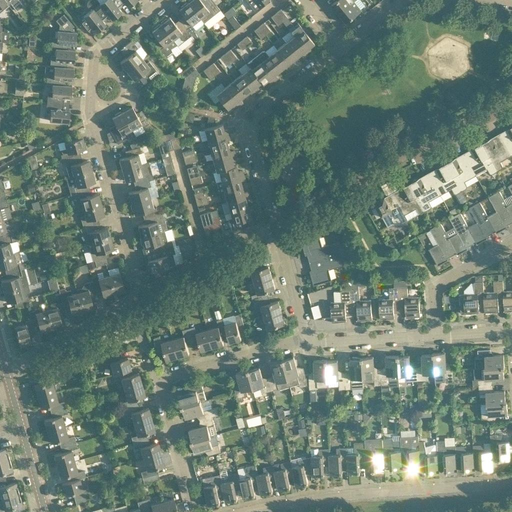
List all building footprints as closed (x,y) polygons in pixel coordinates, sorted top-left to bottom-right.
[(0,0),(0,11),(3,9),(9,5),(6,2),(7,1),(5,0),(0,0)] [(5,0),(7,1),(6,2),(9,5),(10,4),(16,11),(23,5),(18,0),(5,0)] [(109,15),(100,2),(97,0),(89,0),(87,2),(87,5),(90,10),(79,19),(89,31),(93,28),(96,32),(98,30),(100,31),(104,27),(104,26),(104,25),(106,24),(103,20),(109,15)] [(102,0),(100,2),(109,15),(112,19),(114,17),(114,18),(116,18),(120,15),(120,13),(122,11),(119,8),(125,3),(123,0),(102,0)] [(189,1),(188,2),(204,22),(220,10),(218,8),(216,5),(221,1),(220,0),(208,0),(204,4),(200,0),(188,0),(189,1)] [(245,0),(255,11),(268,0),(245,0)] [(337,0),(332,4),(339,13),(355,1),(355,0),(337,0)] [(355,1),(339,13),(346,22),(362,10),(355,1)] [(186,18),(181,22),(190,33),(193,31),(204,22),(188,2),(187,3),(186,2),(181,6),(182,7),(179,9),(186,18)] [(228,19),(233,15),(236,13),(232,7),(223,14),(225,16),(228,19)] [(281,9),(276,12),(283,21),(288,18),(281,9)] [(223,14),(220,10),(204,22),(209,28),(225,16),(223,14)] [(283,21),(276,12),(271,16),(278,25),(283,21)] [(56,48),(68,49),(68,43),(76,44),(76,38),(77,36),(77,35),(76,34),(77,32),(74,31),(71,28),(73,26),(64,14),(63,14),(58,19),(56,20),(60,25),(60,26),(59,30),(57,30),(57,38),(53,37),(52,47),(52,48),(56,49),(56,48)] [(228,19),(236,29),(241,25),(233,15),(228,19)] [(192,35),(190,33),(181,22),(177,25),(170,17),(167,19),(166,18),(161,22),(161,23),(161,24),(177,45),(178,46),(192,35)] [(294,26),(288,18),(283,21),(290,30),(294,26)] [(264,22),(259,26),(266,35),(271,31),(264,22)] [(177,45),(161,24),(160,24),(159,23),(154,28),(154,29),(152,31),(159,39),(154,43),(165,57),(172,52),(171,48),(177,45)] [(290,30),(294,36),(308,54),(312,51),(309,47),(314,43),(298,23),(294,26),(290,30)] [(266,35),(259,26),(254,30),(261,39),(266,35)] [(281,37),(285,42),(294,36),(290,30),(281,37)] [(190,33),(192,35),(195,39),(197,41),(200,39),(195,32),(194,33),(193,31),(190,33)] [(192,35),(178,46),(182,50),(195,39),(192,35)] [(247,35),(242,39),(247,46),(252,42),(247,35)] [(294,36),(285,42),(297,57),(301,53),(304,57),(308,54),(294,36)] [(242,39),(237,43),(242,50),(247,46),(242,39)] [(129,55),(120,62),(122,65),(121,65),(126,71),(127,70),(127,71),(148,55),(141,46),(138,48),(135,43),(132,40),(131,41),(123,47),(125,50),(129,55)] [(285,42),(277,49),(291,67),(295,64),(292,60),(297,57),(285,42)] [(265,51),(268,56),(277,49),(273,44),(265,51)] [(178,46),(177,45),(171,48),(172,52),(175,56),(182,50),(178,46)] [(200,46),(196,50),(201,56),(205,53),(200,46)] [(51,55),(50,66),(66,67),(67,61),(74,61),(74,56),(75,54),(75,53),(75,52),(75,50),(68,49),(56,48),(56,49),(55,56),(51,55)] [(230,49),(225,53),(232,62),(237,58),(230,49)] [(277,49),(268,56),(280,70),(285,66),(287,70),(291,67),(277,49)] [(264,50),(255,57),(274,81),(278,77),(275,74),(280,70),(268,56),(265,51),(264,50)] [(232,62),(225,53),(220,57),(227,66),(232,62)] [(127,71),(128,72),(127,72),(131,78),(132,77),(134,80),(141,75),(144,80),(148,76),(151,80),(159,74),(149,61),(146,63),(143,59),(148,55),(127,71)] [(227,66),(220,57),(219,58),(226,67),(227,66)] [(255,57),(247,63),(250,67),(261,82),(263,84),(268,80),(271,83),(274,81),(255,57)] [(213,62),(208,66),(215,75),(220,71),(213,62)] [(192,63),(178,74),(186,77),(187,76),(196,69),(192,63)] [(46,84),(53,85),(53,84),(65,85),(65,79),(72,79),(73,74),(74,72),(74,71),(73,69),(73,68),(66,67),(50,66),(45,66),(45,73),(47,73),(46,84)] [(215,75),(208,66),(203,70),(210,79),(215,75)] [(250,67),(241,74),(256,92),(260,89),(257,85),(261,82),(250,67)] [(196,76),(198,75),(199,73),(196,69),(187,76),(186,77),(183,87),(192,89),(193,85),(196,76)] [(241,74),(233,81),(244,95),(249,91),(252,95),(256,92),(241,74)] [(233,81),(225,87),(239,105),(243,102),(240,99),(244,95),(233,81)] [(216,94),(225,87),(221,83),(207,94),(215,104),(220,100),(216,94)] [(48,91),(47,102),(63,103),(64,97),(71,97),(71,92),(72,90),(72,89),(72,87),(72,86),(65,85),(53,84),(53,85),(52,92),(48,91)] [(239,105),(225,87),(216,94),(220,100),(227,109),(232,105),(235,108),(239,105)] [(176,89),(174,97),(185,101),(187,93),(176,89)] [(63,103),(47,102),(46,112),(50,113),(50,120),(69,122),(69,120),(70,118),(70,117),(69,115),(70,110),(63,109),(63,103)] [(123,111),(122,112),(132,129),(141,124),(143,127),(149,124),(143,113),(137,116),(132,106),(129,108),(128,107),(122,110),(123,111)] [(132,129),(122,112),(121,112),(120,111),(114,114),(115,115),(112,117),(117,127),(110,131),(111,131),(115,139),(117,144),(129,138),(126,132),(132,129)] [(207,140),(208,140),(230,134),(228,128),(224,130),(222,124),(198,130),(202,141),(207,140)] [(511,125),(499,133),(511,155),(511,125)] [(111,131),(106,133),(109,143),(115,139),(111,131)] [(499,133),(482,143),(497,171),(502,168),(503,166),(501,161),(511,155),(499,133)] [(208,140),(211,150),(228,146),(226,140),(231,138),(230,134),(208,140)] [(178,136),(172,137),(175,148),(181,147),(178,136)] [(64,141),(57,143),(59,150),(61,149),(62,152),(63,154),(61,154),(63,161),(64,161),(66,160),(81,156),(81,155),(78,156),(77,152),(77,150),(79,150),(86,148),(82,137),(65,142),(64,141)] [(175,148),(172,137),(166,139),(169,150),(175,148)] [(482,143),(464,153),(476,175),(487,169),(490,173),(492,174),(497,171),(482,143)] [(122,169),(122,170),(147,163),(144,152),(141,152),(140,146),(128,150),(130,156),(119,159),(120,162),(119,162),(121,169),(122,169)] [(211,150),(213,161),(236,155),(234,150),(230,151),(228,146),(211,150)] [(182,151),(184,158),(195,155),(193,148),(182,151)] [(464,153),(446,163),(462,191),(467,188),(468,186),(465,181),(476,175),(464,153)] [(195,155),(184,158),(185,164),(186,164),(196,161),(195,155)] [(213,161),(216,171),(236,166),(236,165),(234,166),(232,160),(237,159),(236,155),(213,161)] [(81,156),(66,160),(68,166),(71,165),(74,176),(92,171),(89,160),(82,161),(80,162),(78,157),(81,156)] [(66,160),(64,161),(68,177),(74,176),(71,165),(68,166),(66,160)] [(122,170),(121,171),(123,177),(124,177),(125,180),(136,178),(138,183),(149,180),(154,179),(149,162),(147,163),(141,164),(122,170)] [(446,163),(428,172),(441,195),(452,189),(454,193),(457,194),(462,191),(446,163)] [(198,165),(187,168),(190,179),(201,176),(198,165)] [(173,166),(167,168),(169,175),(176,173),(173,166)] [(215,183),(217,182),(222,181),(244,175),(242,170),(238,171),(236,166),(216,171),(213,172),(215,183)] [(74,187),(76,193),(90,189),(88,189),(86,184),(95,181),(92,171),(74,176),(77,186),(74,187)] [(428,172),(410,182),(426,211),(431,208),(432,205),(430,201),(441,195),(428,172)] [(217,182),(219,193),(225,191),(242,187),(240,181),(245,179),(244,175),(222,181),(217,182)] [(77,186),(74,176),(65,178),(70,195),(74,194),(76,193),(74,187),(77,186)] [(201,176),(190,179),(191,184),(202,181),(201,176)] [(129,195),(128,196),(130,202),(131,202),(132,203),(151,198),(158,196),(154,179),(149,180),(138,183),(139,189),(128,192),(129,195)] [(410,182),(393,192),(405,214),(416,208),(419,213),(421,213),(426,211),(410,182)] [(33,183),(27,184),(29,193),(35,191),(33,183)] [(205,185),(193,188),(195,193),(194,193),(195,199),(206,196),(208,196),(205,185)] [(221,203),(250,196),(248,191),(244,192),(242,187),(225,191),(227,201),(221,203)] [(76,193),(74,194),(77,204),(79,210),(83,209),(101,204),(98,193),(92,195),(89,195),(88,190),(90,190),(90,189),(76,193)] [(497,211),(488,216),(496,231),(497,233),(507,227),(506,225),(511,221),(511,213),(507,205),(508,205),(504,199),(499,190),(489,196),(497,211)] [(467,201),(462,191),(457,194),(462,204),(467,201)] [(405,214),(393,192),(375,202),(388,226),(393,223),(408,223),(408,220),(405,214)] [(444,201),(441,195),(430,201),(432,205),(433,207),(444,201)] [(206,196),(195,199),(197,205),(208,202),(206,196)] [(221,203),(224,214),(253,206),(252,205),(248,207),(246,201),(251,200),(250,196),(221,203)] [(145,211),(147,217),(158,214),(157,207),(154,208),(151,198),(132,203),(132,204),(130,204),(132,211),(134,211),(135,214),(145,211)] [(0,220),(3,219),(11,217),(8,206),(7,201),(0,202),(0,220)] [(40,209),(38,201),(30,204),(33,211),(40,209)] [(477,222),(469,227),(468,227),(476,242),(477,244),(487,238),(486,236),(496,231),(488,216),(480,201),(476,203),(471,206),(469,207),(477,222)] [(80,216),(83,227),(100,223),(99,222),(97,223),(95,217),(104,215),(101,204),(83,209),(85,215),(80,216)] [(253,206),(224,214),(226,219),(228,219),(233,234),(253,223),(249,212),(254,210),(253,206)] [(419,213),(416,208),(405,214),(408,220),(419,214),(419,213)] [(449,212),(452,217),(458,213),(455,209),(449,212)] [(200,214),(201,220),(212,217),(211,211),(200,214)] [(458,233),(449,237),(449,238),(457,252),(457,253),(458,254),(468,249),(467,247),(476,242),(468,227),(469,227),(460,212),(458,213),(452,217),(450,218),(455,227),(458,233)] [(161,213),(158,214),(147,217),(148,223),(138,226),(139,229),(137,229),(139,236),(141,236),(141,237),(160,231),(165,230),(163,223),(165,222),(163,215),(162,216),(161,213)] [(212,217),(201,220),(203,226),(214,223),(212,217)] [(0,238),(11,235),(9,229),(6,230),(3,219),(0,220),(0,238)] [(83,227),(79,228),(86,239),(89,244),(93,242),(111,237),(108,227),(101,228),(99,229),(97,224),(100,223),(83,227)] [(431,230),(426,232),(434,246),(429,249),(433,256),(438,265),(448,260),(447,258),(457,253),(457,252),(449,238),(449,237),(446,232),(441,223),(430,229),(431,230)] [(449,237),(458,233),(455,227),(446,232),(449,237)] [(141,237),(140,238),(142,245),(143,244),(144,247),(155,244),(156,250),(173,246),(171,239),(167,241),(165,230),(160,231),(141,237)] [(0,256),(19,251),(16,241),(18,241),(19,239),(18,234),(11,235),(0,238),(0,256)] [(307,251),(310,262),(342,253),(339,242),(323,246),(320,236),(302,241),(305,252),(307,251)] [(93,261),(109,256),(109,255),(106,256),(105,251),(114,248),(111,237),(93,243),(94,249),(90,250),(90,251),(93,261)] [(173,246),(156,250),(158,257),(148,260),(148,263),(147,264),(149,270),(150,270),(151,271),(175,265),(172,254),(175,253),(173,246)] [(19,251),(0,256),(0,268),(4,267),(6,273),(26,267),(25,263),(23,262),(20,251),(19,251)] [(86,262),(93,261),(90,251),(83,253),(86,262)] [(342,253),(310,262),(313,273),(311,274),(314,285),(332,280),(329,269),(345,265),(342,253)] [(54,254),(43,257),(45,263),(55,260),(54,254)] [(109,256),(93,261),(95,260),(96,266),(108,263),(107,257),(109,256)] [(251,271),(255,282),(272,277),(269,266),(258,269),(256,263),(243,266),(245,272),(251,271)] [(86,265),(78,267),(80,272),(83,274),(88,273),(86,265)] [(32,266),(26,267),(31,284),(37,282),(32,266)] [(7,279),(1,280),(4,291),(28,285),(31,284),(26,267),(6,273),(7,279)] [(120,272),(109,275),(114,293),(125,290),(122,281),(126,280),(124,271),(120,272)] [(98,275),(91,277),(92,281),(93,285),(94,285),(95,289),(101,287),(103,296),(114,293),(109,275),(103,277),(102,272),(97,273),(98,275)] [(484,292),(485,307),(484,307),(485,312),(496,311),(496,310),(499,309),(499,306),(504,305),(504,291),(503,280),(503,274),(498,274),(499,280),(494,281),(494,291),(484,292)] [(484,292),(483,275),(477,276),(477,282),(474,282),(475,293),(464,293),(464,294),(460,294),(461,312),(465,312),(465,313),(479,313),(479,307),(484,307),(484,292)] [(252,295),(253,301),(266,297),(265,291),(275,289),(272,277),(255,282),(258,293),(252,295)] [(55,278),(47,280),(50,290),(58,288),(55,278)] [(77,289),(78,292),(83,310),(94,307),(91,298),(96,297),(97,299),(98,299),(95,289),(94,285),(93,285),(92,281),(84,284),(81,288),(77,289)] [(358,284),(350,284),(350,290),(352,315),(358,315),(358,319),(361,318),(361,320),(372,319),(372,309),(371,299),(360,300),(359,289),(358,284)] [(28,285),(4,291),(7,302),(14,300),(15,306),(25,304),(30,302),(28,296),(25,297),(24,293),(27,292),(30,290),(28,285)] [(406,286),(398,287),(400,312),(406,312),(406,315),(409,315),(409,317),(420,316),(419,296),(408,297),(407,286),(406,286)] [(59,289),(58,289),(62,302),(63,302),(64,306),(69,304),(72,313),(83,310),(78,292),(72,294),(70,289),(66,291),(65,287),(59,289)] [(390,298),(379,299),(380,309),(380,319),(392,318),(391,316),(394,316),(394,312),(400,312),(398,287),(397,287),(394,287),(389,287),(390,298)] [(342,301),(331,302),(332,322),(343,321),(343,320),(346,319),(346,316),(352,315),(350,290),(341,290),(342,301)] [(261,305),(264,316),(282,312),(279,300),(268,303),(266,297),(253,301),(255,307),(261,305)] [(51,308),(47,310),(52,328),(62,325),(60,316),(65,314),(66,317),(66,316),(64,306),(63,302),(62,302),(59,303),(57,304),(56,302),(50,304),(51,308)] [(31,311),(29,312),(31,320),(32,323),(38,322),(40,331),(52,328),(47,310),(41,311),(40,308),(35,309),(35,310),(31,311)] [(282,312),(264,316),(267,328),(261,330),(263,336),(276,332),(274,326),(285,323),(282,312)] [(236,321),(225,324),(230,342),(241,339),(238,328),(244,326),(241,313),(235,315),(236,321)] [(219,326),(208,329),(213,347),(224,344),(221,333),(227,331),(230,342),(225,324),(223,318),(217,320),(219,326)] [(32,323),(31,320),(25,321),(25,324),(15,327),(20,345),(31,342),(29,333),(34,332),(35,334),(32,323)] [(195,326),(189,328),(192,341),(198,339),(201,350),(213,347),(208,329),(196,332),(195,326)] [(184,336),(173,339),(178,356),(189,353),(186,342),(192,341),(189,328),(182,330),(184,336)] [(178,356),(173,339),(162,342),(160,336),(154,338),(157,351),(163,349),(166,360),(178,356)] [(484,366),(484,367),(505,366),(504,354),(491,355),(490,349),(478,350),(478,358),(485,357),(485,366),(484,366)] [(423,367),(416,368),(417,380),(428,380),(428,373),(435,373),(433,352),(432,352),(432,354),(422,354),(423,367)] [(445,352),(433,352),(435,373),(435,382),(445,381),(453,383),(452,364),(446,365),(445,352)] [(110,362),(113,374),(126,370),(131,369),(128,357),(117,360),(115,354),(102,358),(104,364),(110,362)] [(387,369),(380,369),(381,385),(382,391),(390,390),(389,386),(399,386),(399,380),(399,375),(398,355),(386,355),(387,369)] [(399,355),(398,355),(399,375),(406,375),(406,381),(417,380),(416,368),(410,368),(409,355),(399,356),(399,355)] [(294,356),(283,359),(290,386),(299,384),(300,387),(307,385),(307,379),(303,367),(297,369),(294,356)] [(351,372),(345,372),(346,389),(364,388),(363,381),(362,357),(360,357),(352,356),(352,359),(350,359),(351,372)] [(373,356),(362,357),(363,381),(374,380),(375,385),(381,385),(380,369),(374,369),(373,356)] [(275,376),(269,378),(272,390),(278,388),(278,389),(290,386),(283,359),(281,360),(282,361),(271,364),(275,376)] [(315,373),(309,373),(309,383),(309,389),(318,389),(318,387),(328,386),(327,380),(326,359),(314,360),(315,373)] [(326,359),(327,380),(339,379),(339,389),(346,389),(345,372),(338,373),(337,360),(327,360),(327,359),(326,359)] [(473,386),(479,386),(491,385),(491,379),(504,378),(503,367),(505,367),(505,366),(484,367),(474,368),(475,379),(473,379),(473,386)] [(249,369),(248,369),(253,389),(260,387),(262,393),(272,390),(269,378),(263,380),(259,367),(249,370),(249,369)] [(253,389),(248,369),(236,372),(240,385),(234,386),(238,401),(244,400),(244,397),(248,396),(246,389),(252,388),(252,389),(253,389)] [(121,378),(124,389),(142,384),(139,373),(128,376),(126,370),(113,374),(115,380),(121,378)] [(35,385),(38,396),(55,391),(52,380),(58,378),(57,372),(44,376),(45,382),(35,385)] [(178,395),(181,407),(206,400),(201,382),(189,386),(191,392),(178,395)] [(121,402),(123,408),(136,405),(134,399),(145,396),(142,384),(124,389),(128,400),(121,402)] [(486,394),(487,403),(507,402),(507,401),(505,401),(505,390),(492,391),(491,385),(479,386),(479,394),(486,394)] [(52,405),(53,411),(66,407),(65,401),(58,403),(55,391),(38,396),(41,408),(52,405)] [(206,400),(181,407),(182,408),(183,407),(186,417),(198,414),(200,420),(212,417),(220,415),(218,406),(212,408),(209,399),(206,400)] [(91,400),(85,401),(86,408),(93,406),(91,400)] [(507,402),(487,403),(487,405),(488,404),(488,413),(482,413),(482,422),(495,421),(495,414),(508,414),(507,402)] [(131,413),(134,424),(152,419),(148,407),(138,410),(136,405),(123,408),(125,414),(131,413)] [(44,419),(47,431),(65,426),(62,415),(68,413),(66,407),(53,411),(55,416),(44,419)] [(202,426),(189,430),(192,440),(191,440),(191,441),(211,436),(217,434),(214,424),(213,418),(212,417),(200,420),(202,426)] [(131,437),(133,443),(146,439),(144,433),(155,430),(152,419),(134,424),(137,435),(131,437)] [(264,425),(256,427),(257,434),(265,432),(264,425)] [(61,439),(63,445),(76,442),(74,436),(68,437),(65,426),(47,431),(51,442),(61,439)] [(419,435),(400,436),(400,439),(401,444),(401,449),(402,458),(408,457),(409,468),(421,468),(421,463),(419,448),(419,441),(419,435)] [(490,435),(491,450),(492,450),(492,452),(498,452),(498,460),(510,459),(509,440),(502,440),(501,435),(490,435)] [(211,436),(191,441),(194,452),(207,449),(208,455),(221,452),(218,444),(212,445),(210,437),(211,437),(211,436)] [(393,437),(382,438),(383,451),(384,459),(390,459),(391,469),(403,469),(402,458),(401,449),(401,444),(400,439),(393,440),(393,437)] [(365,439),(365,442),(366,460),(372,460),(373,471),(385,470),(384,459),(383,451),(382,438),(365,439)] [(141,447),(144,459),(161,454),(158,442),(147,445),(146,439),(133,443),(134,449),(141,447)] [(424,441),(419,441),(419,448),(421,463),(426,462),(427,473),(439,472),(438,461),(438,453),(437,453),(437,448),(437,440),(436,440),(437,443),(425,446),(424,441)] [(445,440),(437,440),(437,448),(437,453),(438,453),(438,461),(444,461),(445,472),(457,471),(456,460),(456,452),(455,452),(455,447),(455,445),(446,445),(445,440)] [(54,454),(57,466),(75,461),(72,449),(78,448),(76,442),(63,445),(65,451),(54,454)] [(354,447),(347,447),(348,453),(347,453),(348,461),(348,472),(360,471),(360,460),(366,460),(365,442),(354,443),(354,447)] [(473,445),(473,451),(474,451),(474,459),(480,459),(481,470),(493,469),(492,452),(492,450),(491,450),(484,450),(484,445),(473,445)] [(466,446),(455,447),(455,452),(456,452),(456,460),(462,460),(463,471),(475,470),(474,459),(474,451),(473,451),(466,451),(466,446)] [(0,461),(10,459),(6,447),(0,448),(0,461)] [(337,454),(330,454),(329,454),(330,462),(330,473),(342,472),(342,462),(348,461),(347,453),(348,453),(347,447),(336,448),(337,454)] [(330,454),(329,449),(318,449),(318,448),(311,448),(311,455),(311,457),(312,470),(312,474),(325,474),(324,463),(330,462),(329,454),(330,454)] [(141,471),(143,478),(155,474),(154,468),(165,465),(161,454),(144,459),(147,470),(141,471)] [(300,465),(293,466),(294,474),(296,485),(308,483),(306,472),(312,470),(311,457),(306,458),(305,456),(298,458),(300,465)] [(0,480),(4,479),(6,478),(4,479),(2,473),(13,470),(10,459),(0,461),(0,480)] [(71,474),(73,480),(80,478),(86,476),(84,470),(78,472),(75,461),(57,466),(60,477),(71,474)] [(282,468),(276,470),(275,470),(277,478),(276,478),(279,489),(290,486),(288,476),(294,474),(293,466),(292,461),(281,463),(282,468)] [(240,478),(241,486),(243,494),(243,497),(255,494),(253,483),(259,482),(257,474),(255,464),(246,466),(245,468),(247,476),(240,478)] [(264,467),(265,472),(257,474),(259,482),(261,493),(273,490),(271,480),(276,478),(277,478),(275,470),(276,470),(274,465),(264,467)] [(220,473),(202,477),(208,505),(220,502),(218,491),(224,490),(222,482),(220,473)] [(230,480),(222,482),(224,490),(226,501),(238,498),(235,487),(241,486),(240,478),(239,473),(228,475),(230,480)] [(155,474),(143,478),(144,484),(157,480),(155,474)] [(76,492),(78,498),(87,495),(91,494),(89,488),(83,489),(80,478),(73,480),(62,483),(65,495),(76,492)] [(0,480),(0,498),(2,498),(4,498),(19,494),(16,482),(5,485),(4,479),(0,480)] [(0,511),(12,511),(12,507),(22,504),(19,494),(4,498),(2,498),(0,498),(0,511)] [(78,498),(75,498),(76,504),(89,501),(87,495),(78,498)] [(149,498),(143,500),(146,511),(149,511),(153,511),(152,511),(165,511),(162,501),(151,504),(149,498)] [(177,511),(174,498),(162,501),(165,511),(177,511)] [(139,508),(128,511),(146,511),(143,500),(137,501),(139,508)]
